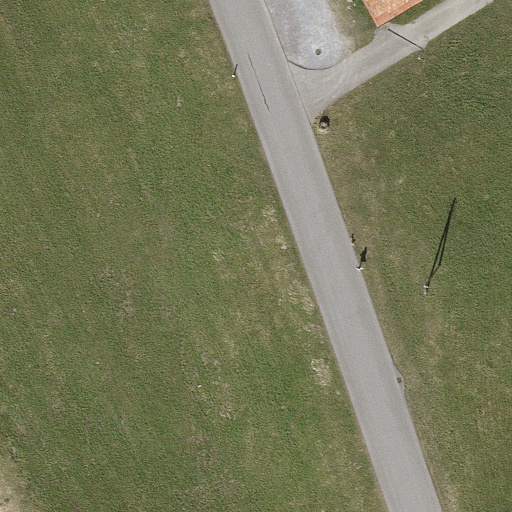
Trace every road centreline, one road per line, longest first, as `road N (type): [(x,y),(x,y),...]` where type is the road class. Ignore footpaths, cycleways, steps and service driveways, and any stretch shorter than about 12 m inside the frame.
road 1 (unclassified): [(232,0),(414,511)]
road 2 (track): [(279,123),(474,0)]
